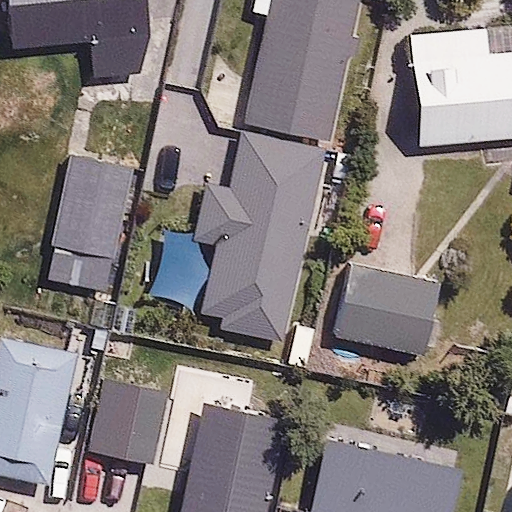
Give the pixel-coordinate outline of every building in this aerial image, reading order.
[(146,71),(144,0),(8,0),(9,37),(90,36),(91,72),(146,71)] [(268,13),(247,117),(328,134),(355,0),(245,0),(244,8),(268,13)] [(508,40),(486,41),(485,20),(412,24),(418,139),(511,134),(511,19),(507,19),(508,40)] [(133,166),(67,151),(39,271),(105,286),(133,166)] [(441,282),(345,257),(326,332),(422,356),(441,282)] [(81,354),(0,332),(0,472),(47,485),(81,354)]
